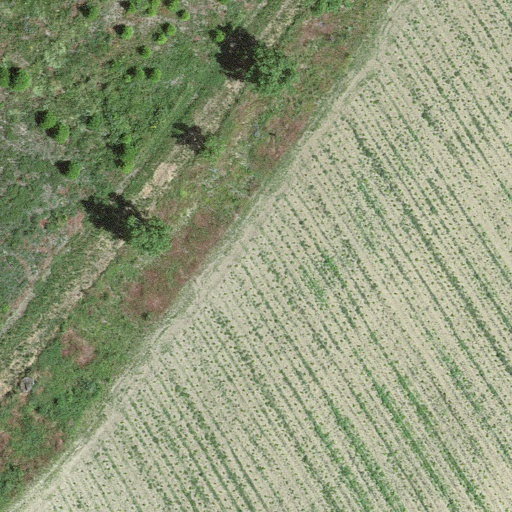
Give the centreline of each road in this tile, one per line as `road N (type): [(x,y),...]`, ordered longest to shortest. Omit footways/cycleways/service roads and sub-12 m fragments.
road 1 (track): [(199,511),(511,73)]
road 2 (track): [(283,0),(129,201),(0,348)]
road 3 (track): [(394,247),(511,414)]
